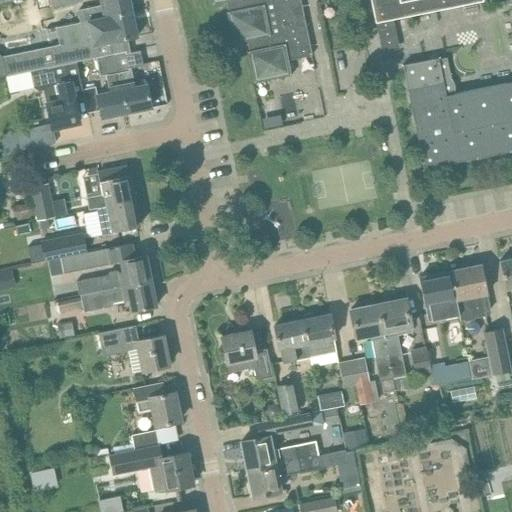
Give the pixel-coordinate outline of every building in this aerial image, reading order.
[(8,0),(3,1),(3,0),(0,0),(0,10),(37,3),(39,10),(82,1),(81,0),(8,0)] [(78,12),(80,22),(131,12),(129,0),(103,0),(104,3),(101,4),(101,6),(90,8),(90,10),(78,12)] [(210,0),(212,4),(228,1),(229,11),(226,12),(232,44),(248,41),(250,51),(247,51),(253,83),(288,76),(285,60),(309,55),(297,0),(210,0)] [(470,0),(370,0),(381,52),(399,49),(393,16),(470,0)] [(131,12),(80,22),(85,44),(69,47),(65,44),(24,53),(28,72),(41,69),(41,67),(76,60),(103,55),(115,53),(126,51),(124,39),(137,37),(131,12)] [(127,53),(126,51),(115,53),(127,112),(151,108),(146,85),(134,87),(130,68),(143,65),(140,51),(127,53)] [(95,87),(83,89),(85,99),(88,113),(99,110),(101,118),(127,112),(115,53),(103,55),(107,74),(105,75),(109,92),(97,95),(95,87)] [(511,150),(511,79),(447,92),(445,84),(443,84),(438,58),(403,65),(408,91),(407,92),(423,169),(511,150)] [(82,89),(76,60),(41,67),(41,69),(28,72),(32,88),(39,91),(43,90),(51,128),(79,122),(74,101),(85,99),(83,89),(82,89)] [(8,118),(0,120),(0,155),(17,151),(8,118)] [(86,198),(88,209),(134,200),(129,176),(127,176),(125,167),(97,172),(99,182),(102,194),(86,198)] [(63,200),(51,202),(48,185),(31,188),(37,220),(66,215),(63,200)] [(139,226),(134,200),(88,209),(88,210),(96,208),(99,220),(102,236),(118,233),(117,230),(139,226)] [(82,233),(42,241),(46,260),(86,252),(82,233)] [(80,295),(98,291),(150,280),(145,255),(138,257),(135,243),(61,258),(63,270),(91,264),(116,259),(117,261),(123,260),(125,270),(110,273),(107,276),(77,282),(80,295)] [(511,258),(499,262),(503,281),(504,288),(511,286),(511,258)] [(481,265),(449,272),(458,314),(459,314),(460,321),(463,320),(466,322),(473,320),(474,318),(486,316),(485,311),(490,310),(481,265)] [(11,271),(0,273),(0,289),(15,287),(11,271)] [(418,278),(422,297),(427,321),(458,314),(449,272),(418,278)] [(156,306),(150,280),(98,291),(98,292),(84,295),(86,306),(112,300),(112,299),(127,296),(127,300),(131,299),(134,311),(156,306)] [(80,297),(57,302),(60,313),(83,308),(80,297)] [(405,299),(377,305),(394,392),(409,388),(398,335),(412,332),(405,299)] [(394,392),(377,305),(350,310),(355,336),(370,333),(380,381),(382,380),(385,394),(394,392)] [(305,315),(301,320),(309,357),(311,368),(339,362),(337,351),(333,334),(329,314),(317,317),(312,314),(305,315)] [(71,320),(62,322),(64,336),(74,334),(71,320)] [(301,320),(274,326),(278,345),(281,362),(297,359),(309,357),(301,320)] [(132,373),(141,371),(168,366),(162,336),(138,341),(135,326),(98,333),(103,356),(128,351),(132,373)] [(510,369),(508,359),(504,340),(501,328),(483,332),(492,373),(510,369)] [(250,331),(221,337),(228,372),(253,367),(255,380),(271,377),(266,349),(254,351),(250,331)] [(417,376),(430,373),(425,348),(411,351),(417,376)] [(363,359),(350,363),(356,386),(360,405),(379,401),(374,380),(368,382),(363,359)] [(433,385),(447,382),(443,362),(429,365),(433,385)] [(343,388),(356,386),(350,363),(338,365),(343,388)] [(156,426),(159,425),(179,421),(173,392),(164,394),(162,382),(134,388),(138,411),(152,408),(156,426)] [(294,383),(277,386),(282,414),(299,411),(294,383)] [(336,407),(323,410),(326,424),(339,421),(336,407)] [(259,438),(241,442),(246,469),(318,454),(317,449),(315,441),(271,450),(268,436),(312,427),(324,424),(321,410),(320,410),(309,413),(256,424),(259,438)] [(132,435),(135,448),(158,443),(155,430),(132,435)] [(348,450),(367,446),(363,430),(344,434),(348,450)] [(91,443),(87,450),(96,457),(104,455),(108,454),(107,449),(100,450),(101,449),(91,443)] [(158,443),(135,448),(109,453),(113,472),(148,465),(154,492),(192,484),(186,453),(161,458),(158,443)] [(318,454),(246,469),(252,497),(272,493),(280,491),(277,478),(282,477),(282,476),(349,462),(346,449),(318,454)] [(42,470),(30,472),(34,489),(45,487),(42,470)] [(301,506),(302,511),(337,511),(335,498),(301,506)]
